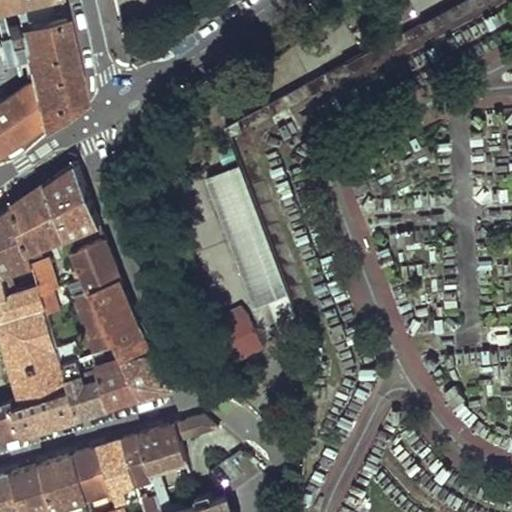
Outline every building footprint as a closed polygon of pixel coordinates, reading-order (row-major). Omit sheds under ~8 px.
[(21,0),(32,42),(23,45),(18,27),(8,30),(12,47),(22,44),(31,83),(0,103),(0,150),(35,128),(84,96),(61,0),(21,0)] [(46,180),(68,233),(100,220),(90,193),(77,161),(46,180)] [(292,297),(242,162),(206,175),(255,310),(270,304),(292,297)] [(39,283),(41,287),(53,283),(58,282),(48,253),(43,255),(40,244),(68,233),(46,180),(30,190),(14,200),(32,261),(39,283)] [(0,271),(11,268),(32,261),(14,200),(0,209),(0,271)] [(80,263),(84,272),(89,285),(93,284),(122,273),(114,254),(106,233),(74,246),(80,263)] [(84,272),(80,263),(75,265),(78,274),(84,272)] [(11,268),(0,271),(0,324),(12,361),(20,388),(24,400),(71,386),(62,357),(59,348),(52,320),(41,287),(39,283),(19,289),(11,268)] [(116,333),(120,340),(147,332),(142,319),(129,290),(122,273),(93,284),(116,333)] [(41,287),(52,320),(60,318),(56,303),(59,302),(53,283),(41,287)] [(93,284),(89,285),(78,290),(97,340),(116,333),(93,284)] [(306,334),(292,297),(270,304),(283,341),(306,334)] [(219,324),(232,361),(260,350),(247,313),(219,324)] [(147,332),(120,340),(122,347),(127,357),(144,394),(172,385),(160,359),(147,332)] [(116,333),(97,340),(99,346),(102,345),(110,343),(120,340),(116,333)] [(120,340),(110,343),(112,350),(122,347),(120,340)] [(62,357),(72,354),(69,345),(59,348),(62,357)] [(93,347),(97,355),(105,352),(102,345),(99,346),(93,347)] [(71,386),(80,414),(96,409),(113,403),(100,365),(99,363),(83,368),(79,357),(82,356),(81,351),(72,354),(62,357),(71,386)] [(144,394),(127,357),(100,365),(113,403),(128,399),(144,394)] [(0,393),(20,388),(12,361),(0,364),(0,393)] [(52,422),(80,414),(71,386),(24,400),(16,403),(25,430),(52,422)] [(0,437),(25,430),(16,403),(15,399),(0,403),(0,437)] [(206,414),(175,423),(180,442),(222,428),(206,414)] [(155,478),(156,482),(163,479),(157,460),(183,451),(180,442),(175,423),(158,429),(141,434),(155,478)] [(137,484),(138,489),(143,487),(141,482),(155,478),(141,434),(132,437),(123,439),(137,484)] [(111,443),(98,447),(112,494),(117,509),(117,511),(145,511),(143,504),(125,509),(119,489),(137,484),(123,439),(111,443)] [(89,498),(90,501),(112,494),(98,447),(87,450),(75,454),(89,498)] [(58,459),(42,465),(55,508),(56,511),(73,511),(72,504),(89,498),(75,454),(58,459)] [(26,469),(12,474),(22,511),(43,511),(55,508),(42,465),(26,469)] [(0,511),(22,511),(12,474),(0,477),(0,511)] [(164,511),(160,499),(143,504),(145,511),(164,511)] [(232,511),(229,499),(180,511),(232,511)]
